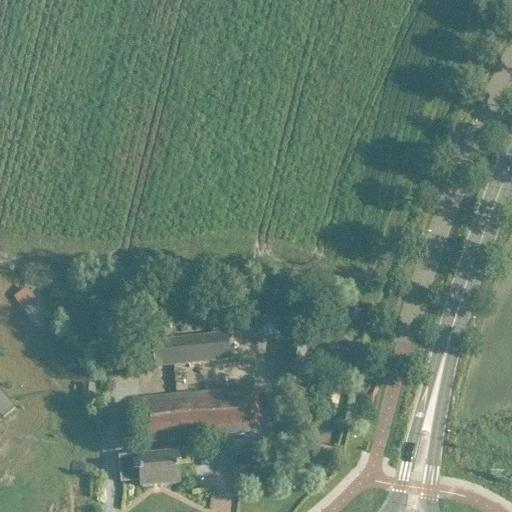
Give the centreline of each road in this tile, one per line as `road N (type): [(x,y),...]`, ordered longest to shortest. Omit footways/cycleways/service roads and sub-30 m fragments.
road 1 (unclassified): [(384,430),(458,170),(511,69)]
road 2 (secondary): [(431,408),(467,275),(511,161)]
